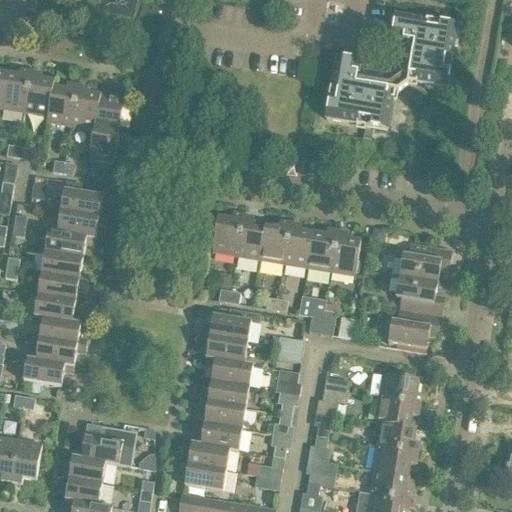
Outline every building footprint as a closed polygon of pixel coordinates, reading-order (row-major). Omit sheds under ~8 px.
[(365,129),(387,133),(394,94),(398,95),(408,87),(409,83),(448,89),(452,67),(450,67),(457,28),(434,24),(434,25),(395,19),(391,41),(401,43),(396,71),(386,78),(359,73),(360,64),(338,60),(331,99),(330,99),(326,121),(365,128),(365,129)] [(1,112),(24,116),(31,74),(21,73),(20,79),(7,76),(1,112)] [(24,116),(47,120),(53,84),(41,82),(42,76),(31,74),(24,116)] [(47,125),(71,129),(78,88),(67,86),(66,92),(54,90),(55,84),(53,84),(47,120),(48,120),(47,125)] [(71,129),(94,133),(95,133),(95,129),(101,98),(100,98),(87,96),(88,90),(78,88),(71,129)] [(101,98),(95,129),(119,133),(125,100),(100,96),(100,98),(101,98)] [(95,133),(94,133),(89,161),(114,166),(119,133),(95,129),(95,133)] [(7,159),(17,161),(19,149),(9,148),(7,159)] [(19,149),(17,161),(27,163),(29,151),(19,149)] [(0,180),(17,182),(19,165),(0,163),(0,180)] [(53,175),(63,177),(65,165),(55,163),(53,175)] [(65,165),(63,177),(73,179),(75,167),(65,165)] [(66,184),(62,213),(108,221),(109,215),(100,213),(103,199),(81,195),(82,187),(66,184)] [(3,185),(1,195),(13,197),(15,187),(3,185)] [(34,187),(31,201),(45,203),(47,189),(34,187)] [(13,197),(1,195),(0,201),(0,205),(11,207),(13,197)] [(62,213),(58,235),(96,241),(98,227),(107,229),(108,221),(62,213)] [(212,256),(237,260),(244,218),(233,217),(232,223),(218,220),(212,256)] [(16,218),(14,228),(26,230),(27,220),(16,218)] [(237,260),(260,264),(266,228),(253,226),(254,220),(244,218),(237,260)] [(260,264),(283,267),(290,226),(280,224),(279,230),(266,228),(260,264)] [(283,267),(307,271),(313,236),(300,234),(301,228),(290,226),(283,267)] [(26,230),(14,228),(12,238),(24,240),(26,230)] [(307,271),(331,275),(338,234),(328,232),(327,238),(313,236),(307,271)] [(49,233),(45,255),(83,262),(85,247),(94,249),(96,241),(58,235),(49,233)] [(338,234),(331,275),(355,280),(361,244),(348,242),(349,236),(338,234)] [(404,258),(400,280),(438,286),(440,274),(449,275),(453,254),(411,247),(409,259),(404,258)] [(45,255),(42,275),(89,283),(90,277),(81,276),(83,262),(45,255)] [(8,260),(7,270),(18,272),(20,262),(8,260)] [(18,272),(7,270),(5,281),(17,283),(18,272)] [(42,275),(38,298),(76,304),(78,290),(87,291),(89,283),(42,275)] [(402,302),(400,314),(441,321),(445,300),(436,299),(438,286),(400,280),(397,301),(402,302)] [(218,304),(229,306),(231,294),(221,293),(218,304)] [(231,294),(229,306),(239,308),(241,296),(231,294)] [(44,317),(44,321),(81,327),(82,320),(74,318),(76,304),(38,298),(36,316),(44,317)] [(299,318),(311,320),(309,336),(321,338),(325,314),(326,303),(302,299),(299,318)] [(266,312),(275,314),(277,302),(268,300),(266,312)] [(277,302),(275,314),(286,316),(288,304),(277,302)] [(1,303),(0,309),(0,313),(11,315),(13,305),(1,303)] [(203,331),(201,339),(248,346),(252,324),(259,326),(261,318),(230,312),(229,320),(214,318),(211,333),(203,331)] [(11,315),(0,313),(0,323),(10,325),(11,315)] [(325,314),(321,338),(333,340),(336,316),(325,314)] [(441,321),(400,314),(398,325),(393,324),(389,347),(427,353),(429,340),(438,341),(441,321)] [(44,321),(40,342),(87,350),(88,343),(79,341),(81,327),(44,321)] [(342,322),(339,341),(353,343),(356,324),(342,322)] [(209,347),(207,361),(253,369),(253,368),(244,367),(248,346),(201,339),(200,345),(209,347)] [(280,340),(278,351),(303,355),(305,344),(280,340)] [(29,357),(28,360),(74,368),(77,355),(85,357),(87,350),(40,342),(37,359),(29,357)] [(303,355),(278,351),(276,362),(301,366),(303,355)] [(74,368),(28,360),(24,383),(62,390),(64,375),(73,377),(74,368)] [(214,370),(212,384),(250,390),(253,369),(207,361),(205,368),(214,370)] [(396,379),(398,368),(385,366),(383,377),(396,379)] [(339,377),(340,368),(330,367),(329,376),(339,377)] [(276,395),(300,399),(302,387),(297,387),(299,377),(279,373),(276,395)] [(383,377),(379,402),(420,409),(422,398),(416,397),(418,383),(396,379),(383,377)] [(326,380),(324,392),(348,396),(350,384),(326,380)] [(201,397),(199,404),(246,412),(250,390),(212,384),(210,398),(201,397)] [(316,415),(336,418),(338,407),(346,408),(348,396),(324,392),(322,404),(319,403),(316,415)] [(13,410),(24,412),(26,400),(15,398),(13,410)] [(26,400),(24,412),(34,414),(36,402),(26,400)] [(375,425),(381,426),(410,431),(411,430),(413,418),(419,419),(420,409),(379,402),(375,425)] [(34,415),(41,416),(43,404),(36,403),(34,415)] [(207,412),(205,427),(242,433),(246,412),(199,404),(198,411),(207,412)] [(282,407),(280,417),(292,419),(294,409),(282,407)] [(292,419),(280,417),(279,427),(290,429),(292,419)] [(381,426),(377,451),(418,457),(420,446),(414,445),(416,431),(411,430),(410,431),(381,426)] [(194,439),(192,446),(230,452),(230,453),(239,455),(242,433),(205,427),(202,441),(194,439)] [(73,461),(106,467),(106,466),(119,469),(119,468),(131,470),(137,436),(88,428),(83,454),(74,453),(73,461)] [(318,429),(316,440),(328,442),(330,431),(318,429)] [(154,433),(146,431),(145,440),(155,442),(154,440),(154,433)] [(1,483),(11,485),(18,444),(0,440),(0,476),(2,477),(1,483)] [(311,449),(308,463),(328,466),(330,452),(326,452),(328,442),(316,440),(315,450),(311,449)] [(18,444),(11,485),(22,486),(23,481),(36,483),(42,448),(18,444)] [(181,459),(180,467),(226,475),(230,453),(230,452),(192,446),(190,460),(181,459)] [(273,460),(285,462),(287,451),(275,449),(273,460)] [(377,451),(373,474),(408,480),(411,466),(417,467),(418,457),(377,451)] [(73,461),(69,482),(102,487),(106,467),(73,461)] [(310,477),(308,487),(320,489),(334,491),(338,467),(328,466),(308,463),(306,476),(310,477)] [(226,475),(180,467),(179,473),(188,475),(185,489),(223,495),(226,475)] [(258,468),(256,479),(281,483),(283,472),(258,468)] [(373,474),(369,497),(410,504),(412,493),(406,492),(408,480),(373,474)] [(281,483),(256,479),(254,490),(279,494),(281,483)] [(69,482),(66,503),(112,511),(112,510),(99,508),(102,487),(69,482)] [(143,483),(141,494),(153,496),(155,485),(143,483)] [(303,496),(299,511),(320,511),(322,499),(318,499),(320,489),(308,487),(307,497),(303,496)] [(153,496),(141,494),(139,504),(151,506),(153,496)] [(357,511),(409,511),(410,504),(369,497),(360,496),(357,511)] [(179,511),(192,511),(194,499),(182,497),(179,511)] [(192,511),(203,511),(206,501),(194,499),(192,511)] [(203,511),(215,511),(217,503),(206,501),(203,511)] [(73,511),(112,511),(66,503),(65,510),(73,511)] [(215,511),(228,511),(230,505),(217,503),(215,511)]
